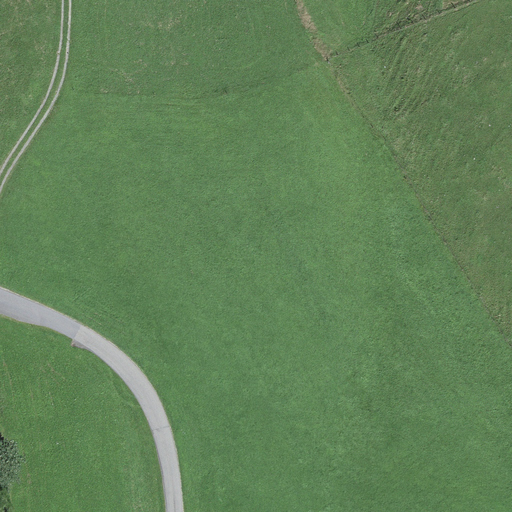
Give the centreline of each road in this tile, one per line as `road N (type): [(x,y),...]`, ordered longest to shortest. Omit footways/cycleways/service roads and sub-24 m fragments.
road 1 (unclassified): [(0,298),(70,326),(122,363),(160,426),(176,511)]
road 2 (track): [(0,183),(74,67),(76,0)]
